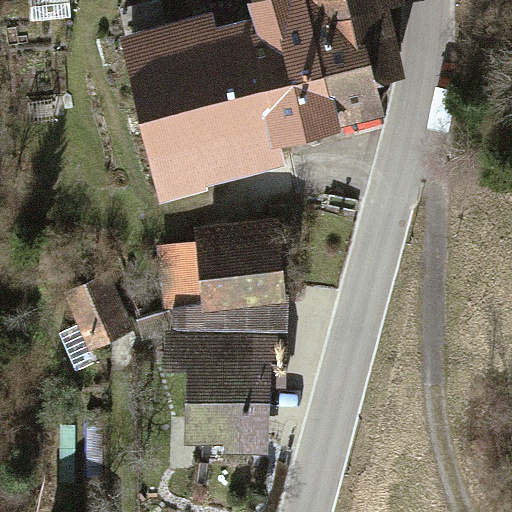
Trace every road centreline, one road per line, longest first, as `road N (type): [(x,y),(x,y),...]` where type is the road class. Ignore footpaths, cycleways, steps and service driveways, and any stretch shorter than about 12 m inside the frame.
road 1 (tertiary): [(296,511),(399,152),(419,52),(418,0)]
road 2 (track): [(461,511),(432,382),(440,234),(432,178),(418,158),(399,152)]
